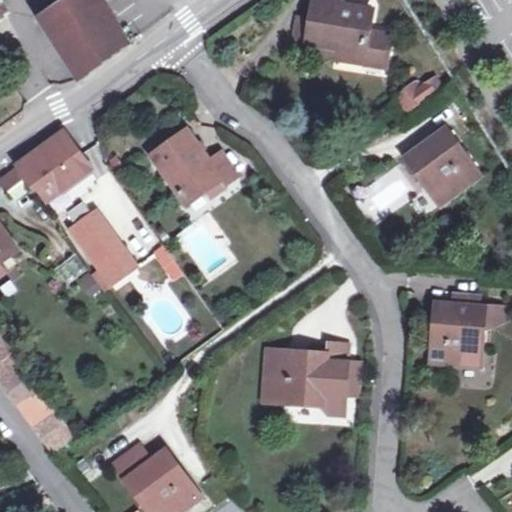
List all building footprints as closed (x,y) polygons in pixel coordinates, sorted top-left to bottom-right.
[(69,0),(46,16),(87,78),(133,42),(106,0),(69,0)] [(313,0),(310,23),(306,45),(336,50),(335,59),(383,68),(388,33),(368,28),(370,12),(339,6),(339,0),(313,0)] [(292,43),(306,45),(310,23),(295,21),(292,43)] [(435,95),(428,85),(415,94),(412,91),(397,102),(407,115),(435,95)] [(45,110),(52,105),(47,99),(41,104),(45,110)] [(445,129),(407,157),(440,204),(479,177),(445,129)] [(220,181),(223,187),(238,177),(221,155),(209,163),(187,132),(152,157),(185,204),(203,192),(220,181)] [(18,167),(0,180),(0,181),(7,191),(27,178),(33,188),(45,203),(90,170),(65,134),(18,167)] [(220,181),(203,192),(210,202),(226,191),(223,187),(220,181)] [(102,265),(123,250),(102,221),(97,214),(72,233),(98,268),(102,265)] [(0,265),(17,254),(0,230),(0,265)] [(174,283),(187,275),(169,244),(155,252),(174,283)] [(102,265),(98,268),(100,272),(110,285),(135,267),(123,250),(102,265)] [(483,319),(484,310),(436,305),(430,363),(479,367),(483,319)] [(491,310),(490,320),(511,322),(511,309),(491,307),(491,310)] [(0,385),(53,456),(54,455),(77,438),(4,341),(0,335),(0,385)] [(348,365),(350,347),(328,345),(326,357),(269,353),(264,402),(323,406),(329,414),(346,415),(347,395),(360,395),(362,366),(348,365)] [(115,465),(149,511),(154,511),(165,505),(170,511),(182,511),(201,499),(166,453),(151,463),(139,447),(115,465)]
